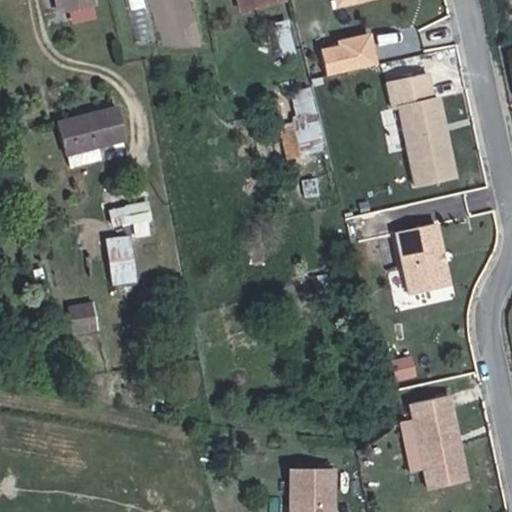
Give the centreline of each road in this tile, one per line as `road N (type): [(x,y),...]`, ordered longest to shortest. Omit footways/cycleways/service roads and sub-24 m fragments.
road 1 (residential): [(511,215),(464,0)]
road 2 (residential): [(511,447),(485,310),(511,248)]
